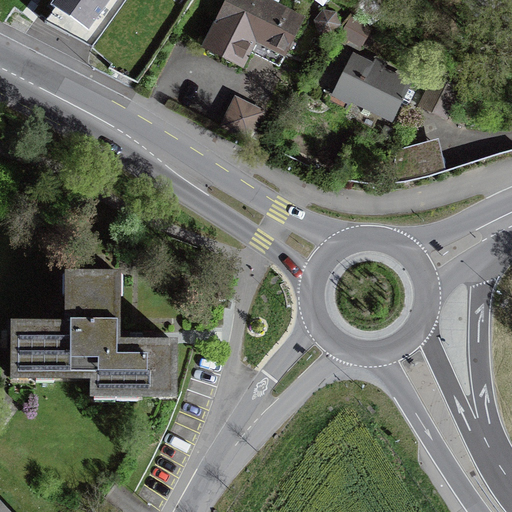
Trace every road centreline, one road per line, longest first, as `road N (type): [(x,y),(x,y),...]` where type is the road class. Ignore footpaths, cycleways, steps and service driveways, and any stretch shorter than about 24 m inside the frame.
road 1 (primary): [(135,139),(283,257),(312,295)]
road 2 (primary): [(347,243),(135,139)]
road 3 (motorway): [(494,457),(477,349),(480,290),(499,241)]
road 4 (motorway): [(377,353),(480,511)]
road 5 (primary): [(0,65),(135,139)]
road 6 (motorway): [(494,457),(455,397),(422,322)]
road 7 (primary): [(511,211),(392,243)]
